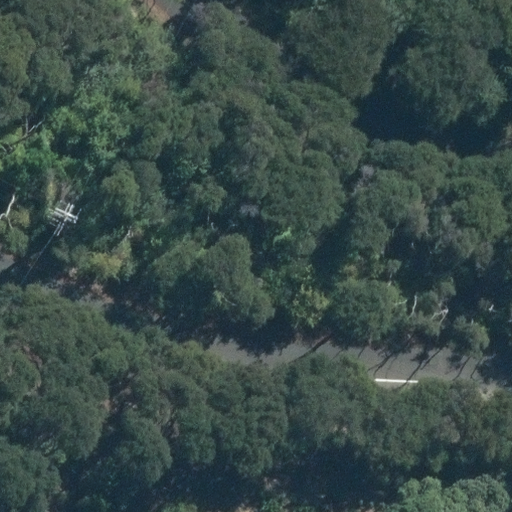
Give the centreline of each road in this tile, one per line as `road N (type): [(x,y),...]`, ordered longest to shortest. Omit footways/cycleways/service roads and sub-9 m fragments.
road 1 (tertiary): [(0,294),(161,353),(268,380),(511,390)]
road 2 (tertiary): [(511,174),(314,110),(184,0)]
